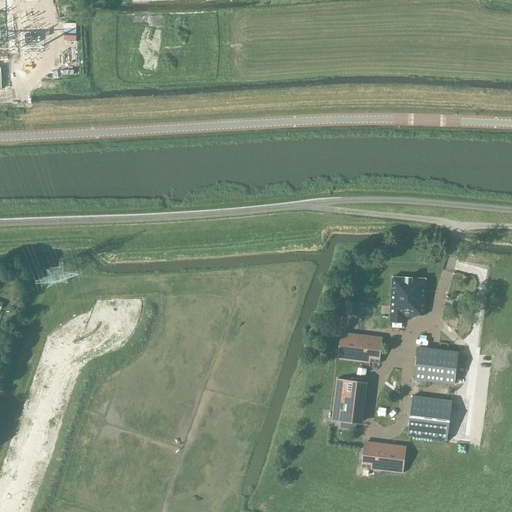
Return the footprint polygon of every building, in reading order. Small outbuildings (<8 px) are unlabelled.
[(424,315),(426,278),(392,277),(389,322),(404,323),(404,316),(414,317),(414,315),(424,315)] [(373,336),(340,332),(337,359),(370,363),(370,359),(380,360),(382,341),(373,340),(373,336)] [(414,380),(455,385),(459,352),(418,347),(414,380)] [(358,424),(363,382),(337,379),(333,411),(337,412),(336,421),(358,424)] [(448,441),(453,401),(412,396),(408,436),(448,441)] [(371,469),(403,473),(407,446),(374,442),(374,447),(364,445),(361,464),(372,465),(371,469)]
